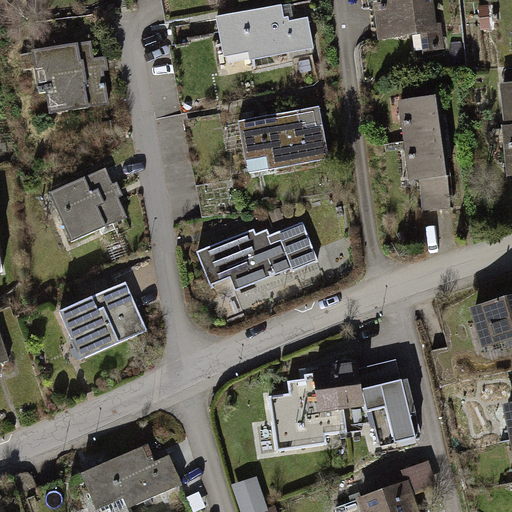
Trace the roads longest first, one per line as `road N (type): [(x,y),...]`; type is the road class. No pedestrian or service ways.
road 1 (residential): [(0,453),(379,292)]
road 2 (residential): [(379,292),(339,0)]
road 3 (residential): [(379,292),(511,248)]
